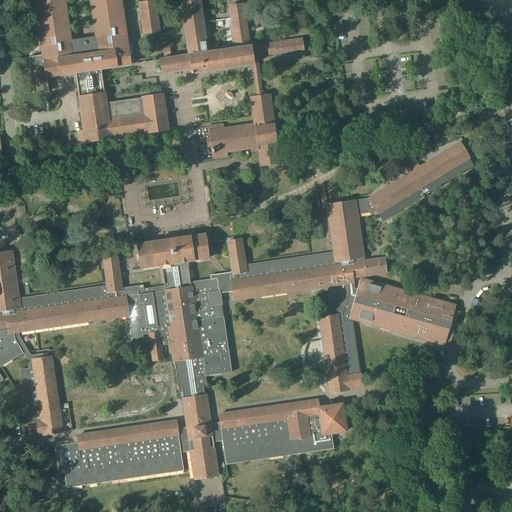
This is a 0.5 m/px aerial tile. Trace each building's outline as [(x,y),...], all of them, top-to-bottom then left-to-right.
[(33,0),(42,55),(28,57),(33,94),(48,92),(46,77),(75,73),(131,65),(128,49),(120,0),(33,0)] [(160,59),(161,73),(186,70),(187,74),(250,65),(252,65),(259,64),(257,57),(277,54),(279,63),(305,59),(302,39),(249,46),(244,5),(229,7),(235,48),(202,53),(200,43),(207,43),(201,0),(179,0),(188,56),(160,59)] [(155,1),(139,3),(143,34),(159,32),(155,1)] [(251,148),(251,150),(258,149),(261,166),(279,163),(278,158),(277,143),(274,123),(269,94),(263,95),(259,64),(252,65),(256,97),(250,98),(255,124),(223,129),(222,125),(208,127),(213,158),(227,156),(226,152),(251,148)] [(75,73),(84,131),(77,132),(79,143),(111,139),(111,137),(147,131),(147,133),(168,130),(163,94),(142,97),(142,98),(106,103),(100,69),(75,73)] [(297,138),(331,130),(329,122),(296,130),(297,138)] [(376,211),(377,214),(379,213),(383,220),(472,165),(468,158),(469,158),(460,143),(420,167),(418,164),(416,164),(407,169),(406,170),(408,175),(368,199),(376,211)] [(329,296),(323,317),(318,318),(330,393),(349,390),(349,388),(362,386),(360,374),(352,321),(350,321),(350,319),(444,346),(445,342),(450,343),(459,313),(454,311),(456,306),(361,278),(357,289),(355,288),(353,278),(356,277),(386,273),(384,258),(363,261),(357,213),(376,211),(368,199),(356,200),(356,201),(327,205),(333,252),(245,265),(241,240),(227,241),(232,272),(229,273),(232,290),(233,300),(343,284),(344,289),(334,291),(332,297),(329,296)] [(208,258),(205,235),(137,244),(140,268),(161,265),(187,261),(208,258)] [(0,330),(4,330),(11,325),(16,332),(19,332),(128,316),(124,288),(121,288),(117,258),(104,260),(107,286),(18,299),(11,252),(0,253),(0,330)] [(183,399),(204,395),(204,387),(207,386),(205,376),(231,373),(221,305),(222,305),(220,292),(232,290),(229,273),(210,275),(211,279),(190,282),(187,261),(161,265),(164,286),(143,289),(143,285),(124,288),(128,316),(128,317),(132,345),(144,344),(143,336),(149,335),(150,343),(153,361),(162,360),(160,347),(160,346),(169,345),(170,354),(172,354),(173,362),(174,361),(178,390),(182,390),(183,399)] [(0,381),(3,380),(0,375),(0,366),(23,353),(27,350),(19,338),(19,332),(16,332),(11,325),(4,330),(0,330),(0,381)] [(20,370),(28,423),(27,424),(29,435),(43,433),(43,434),(62,432),(51,357),(40,359),(39,355),(31,356),(27,350),(23,353),(28,363),(29,369),(20,370)] [(180,452),(190,451),(195,479),(218,476),(212,442),(222,440),(226,465),(333,449),(331,433),(346,431),(342,404),(323,407),(322,401),(318,402),(317,400),(218,415),(219,423),(210,424),(205,395),(204,395),(183,399),(182,399),(187,428),(177,430),(176,421),(76,436),(76,438),(73,438),(74,444),(55,447),(58,466),(135,454),(138,477),(183,470),(180,452)] [(59,473),(64,472),(66,487),(138,477),(135,454),(58,466),(59,473)]
